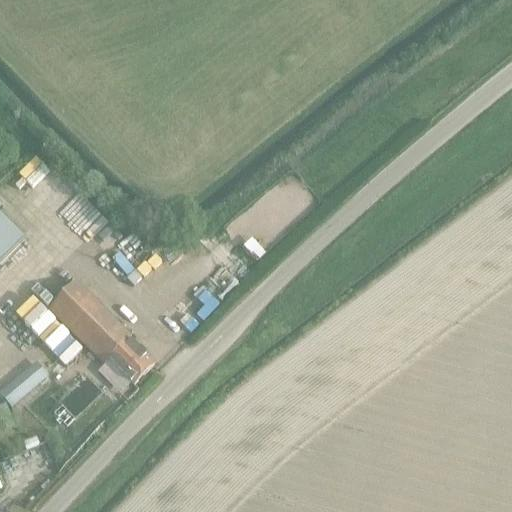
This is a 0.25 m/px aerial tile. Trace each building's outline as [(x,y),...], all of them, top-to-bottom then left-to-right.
[(36,156),(2,193),(24,213),(41,194),(39,192),(56,174),(36,156)] [(0,212),(2,210),(0,208),(0,264),(24,240),(0,216),(0,212)] [(96,230),(110,248),(123,238),(110,220),(96,230)] [(211,267),(196,284),(220,305),(235,289),(211,267)] [(76,339),(105,367),(109,362),(134,387),(154,367),(129,342),(131,340),(76,285),(49,312),(76,339)] [(37,383),(25,370),(0,390),(0,399),(6,408),(37,383)]
